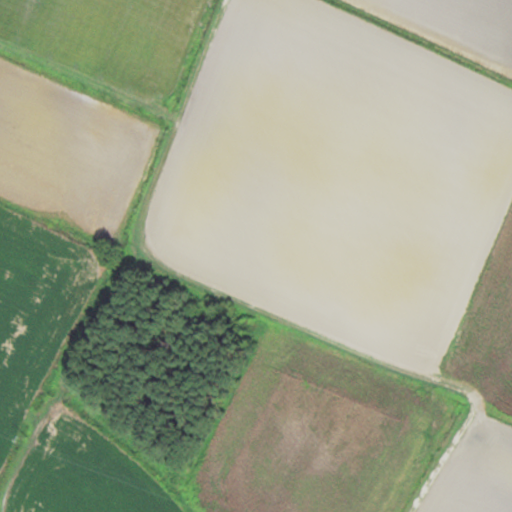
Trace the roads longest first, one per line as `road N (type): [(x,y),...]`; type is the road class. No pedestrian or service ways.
road 1 (residential): [(345,511),(349,411),(326,308),(277,239),(230,205)]
road 2 (residential): [(188,511),(177,420),(162,394),(77,387),(0,393)]
